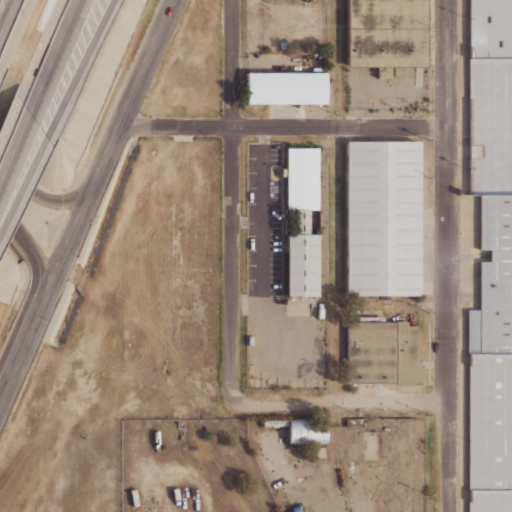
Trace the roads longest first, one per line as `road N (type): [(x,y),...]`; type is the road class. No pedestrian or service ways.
road 1 (residential): [(446,0),(447,511)]
road 2 (residential): [(231,0),(232,385),(239,400)]
road 3 (secondary): [(42,304),(174,0)]
road 4 (residential): [(446,125),(121,125)]
road 5 (residential): [(446,403),(239,400)]
road 6 (motorway): [(44,137),(115,0)]
road 7 (motorway): [(25,113),(77,0)]
road 8 (secondary): [(0,147),(49,201),(96,184)]
